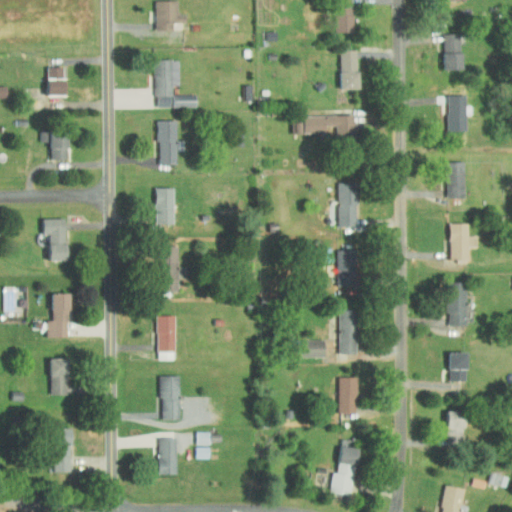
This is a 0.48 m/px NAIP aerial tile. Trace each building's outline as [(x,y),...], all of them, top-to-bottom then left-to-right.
[(144,0),(145,25),(162,24),(162,17),(175,17),(175,9),(168,9),(167,0),(144,0)] [(324,0),(325,26),(343,26),(342,0),(324,0)] [(174,36),(174,24),(160,24),(160,36),(174,36)] [(451,63),(450,28),(432,28),(433,64),(451,63)] [(347,83),(347,44),(329,44),(330,83),(347,83)] [(144,54),(145,101),(162,101),(161,79),(169,79),(169,54),(144,54)] [(37,89),(54,89),(54,61),(36,61),(37,89)] [(437,126),(455,125),(455,89),(436,89),(437,126)] [(292,110),(292,116),(281,117),(282,128),(315,127),(314,120),(325,120),(325,128),(342,128),(342,109),(292,110)] [(147,158),(166,158),(166,114),(147,115),(147,158)] [(40,154),(58,153),(57,127),(39,128),(40,154)] [(453,155),(435,156),(435,192),(454,192),(453,155)] [(328,220),(346,220),(345,177),(327,177),(328,220)] [(145,219),(163,219),(162,182),(144,182),(145,219)] [(38,228),(38,254),(55,254),(55,213),(31,213),(32,228),(38,228)] [(457,217),(438,218),(440,253),(457,253),(457,241),(467,241),(467,230),(457,231),(457,217)] [(166,240),(147,241),(148,285),(167,284),(166,240)] [(328,291),(348,290),(346,244),(327,245),(328,291)] [(503,284),(511,284),(511,270),(504,271),(503,284)] [(437,320),(455,320),(456,276),(437,276),(437,320)] [(35,331),(58,331),(58,287),(40,287),(40,315),(35,315),(35,331)] [(346,348),(347,304),(329,304),(328,348),(346,348)] [(146,310),(147,354),(164,354),(163,309),(146,310)] [(314,351),(314,334),(293,334),(293,352),(314,351)] [(456,347),(438,347),(438,376),(457,375),(456,347)] [(39,388),(57,388),(57,352),(39,352),(39,388)] [(150,414),(169,414),(169,370),(149,370),(150,414)] [(327,407),(346,407),(346,371),(328,371),(327,407)] [(453,438),(454,405),(436,405),(436,438),(453,438)] [(59,422),(42,423),(44,466),(60,466),(59,422)] [(199,439),(199,426),(185,426),(185,439),(199,439)] [(165,432),(147,432),(148,469),(166,468),(165,432)] [(327,467),(322,467),(320,486),(342,488),(346,442),(340,441),(341,434),(330,433),(327,467)] [(199,453),(199,441),(185,441),(185,453),(199,453)] [(476,477),(495,481),(498,471),(479,466),(476,477)] [(429,511),(447,511),(452,482),(434,480),(429,511)]
